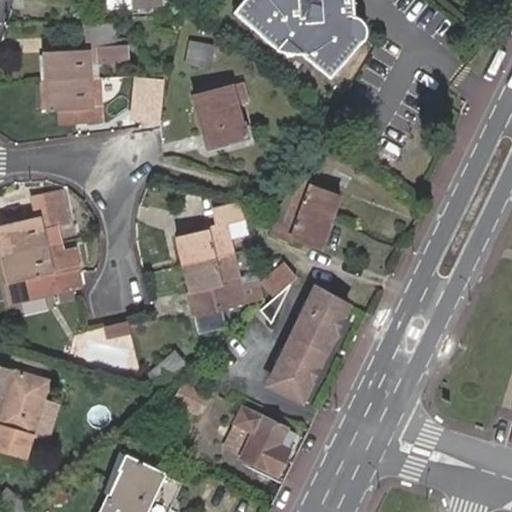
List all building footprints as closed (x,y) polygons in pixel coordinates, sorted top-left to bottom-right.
[(133,0),(134,9),(162,7),(161,0),(133,0)] [(244,0),(233,13),(279,52),(288,41),(302,52),(332,78),(366,38),(353,27),(352,0),(244,0)] [(352,0),(353,27),(366,38),(368,36),(370,34),(371,28),(369,22),(364,19),(358,19),(357,0),(352,0)] [(47,81),(95,78),(93,65),(125,62),(124,48),(113,48),(111,25),(86,27),(87,52),(45,55),(47,81)] [(288,41),(279,52),(281,53),(285,55),(290,56),(297,55),(302,52),(288,41)] [(212,46),(190,42),(186,63),(208,67),(212,46)] [(249,63),(268,79),(273,74),(265,64),(254,58),(249,63)] [(47,81),(40,82),(42,109),(58,109),(59,124),(97,121),(95,78),(47,81)] [(163,79),(143,78),(138,121),(158,122),(163,79)] [(242,84),(193,97),(206,151),(248,139),(244,123),(241,124),(236,104),(246,101),(242,84)] [(289,210),(327,224),(337,197),(307,186),(309,182),(291,176),(286,191),(294,194),(289,210)] [(0,244),(3,256),(52,244),(48,227),(68,223),(60,191),(31,199),(36,220),(0,228),(0,244)] [(286,191),(280,206),(289,210),(294,194),(286,191)] [(178,240),(184,266),(232,254),(228,239),(224,223),(240,219),(236,204),(214,209),(219,230),(178,240)] [(289,210),(280,206),(276,220),(283,223),(289,210)] [(318,247),(327,224),(289,210),(283,223),(276,220),(270,235),(286,241),(288,236),(318,247)] [(224,223),(228,239),(244,235),(240,219),(224,223)] [(52,244),(3,256),(9,282),(14,301),(82,284),(74,249),(54,254),(52,244)] [(240,286),(232,254),(184,266),(196,314),(198,314),(202,332),(227,326),(222,308),(260,299),(256,282),(240,286)] [(286,285),(295,278),(281,265),(261,284),(273,298),(286,285)] [(269,325),(287,286),(286,285),(273,298),(265,305),(257,312),(269,325)] [(300,401),(311,377),(301,373),(303,367),(313,372),(334,327),(325,323),(327,317),(337,322),(346,304),(332,297),(331,296),(315,287),(268,386),(300,401)] [(29,308),(53,306),(52,295),(28,298),(29,308)] [(337,322),(327,317),(325,323),(334,327),(337,322)] [(127,323),(103,329),(106,340),(129,334),(127,323)] [(182,362),(174,353),(152,371),(161,381),(182,362)] [(44,400),(49,382),(0,367),(0,394),(3,395),(0,405),(0,452),(27,460),(33,438),(44,400)] [(311,377),(313,372),(303,367),(301,373),(311,377)] [(182,385),(174,402),(197,413),(205,396),(182,385)] [(48,442),(59,405),(44,400),(33,438),(48,442)] [(296,434),(243,408),(223,446),(275,472),(296,434)] [(121,471),(127,458),(122,456),(105,493),(110,495),(116,498),(127,474),(121,471)] [(116,498),(110,495),(101,511),(178,511),(166,508),(177,484),(163,478),(164,475),(127,458),(121,471),(127,474),(116,498)] [(7,491),(0,498),(0,503),(9,511),(22,511),(26,507),(7,491)]
